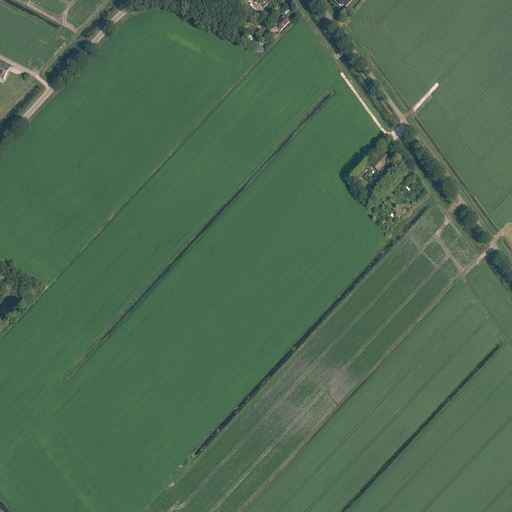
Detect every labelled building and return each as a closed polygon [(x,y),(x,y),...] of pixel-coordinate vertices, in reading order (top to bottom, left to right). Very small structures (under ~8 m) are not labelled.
[(352,0),(335,0),(333,2),(340,8),(343,5),(345,7),(352,0)] [(285,16),(277,24),(280,26),(279,28),(280,28),(279,29),(281,31),(290,22),(285,16)] [(278,37),(273,32),(270,36),(275,40),(278,37)] [(0,78),(4,81),(10,68),(0,62),(0,78)] [(381,157),(380,156),(378,158),(378,159),(377,160),(376,160),(371,166),(378,172),(379,170),(381,171),(384,167),(382,166),(387,162),(386,161),(388,158),(384,154),(381,157)] [(357,181),(369,168),(365,165),(353,178),(357,181)]
